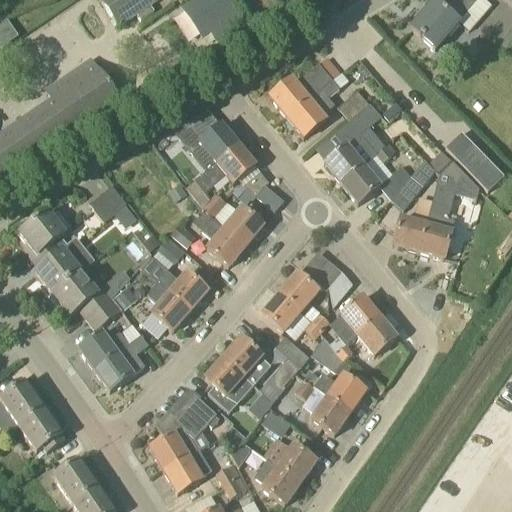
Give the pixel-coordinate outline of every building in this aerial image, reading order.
[(101,0),(99,1),(118,29),(136,17),(141,24),(154,15),(149,8),(161,0),(101,0)] [(240,26),(222,0),(203,0),(192,8),(216,42),(240,26)] [(480,0),(457,0),(445,15),(434,6),(410,33),(426,46),(435,54),(459,25),(469,35),(491,10),(480,0)] [(511,0),(502,0),(511,8),(511,0)] [(6,23),(0,27),(0,51),(18,39),(6,23)] [(269,102),(287,123),(332,86),(331,85),(340,78),(326,62),(295,88),(291,84),(269,102)] [(114,99),(104,84),(90,64),(46,94),(52,104),(0,140),(0,189),(120,108),(120,107),(130,100),(124,92),(114,99)] [(327,102),(328,101),(338,93),(332,86),(287,123),(303,143),(325,125),(321,121),(333,111),(327,102)] [(349,126),(369,110),(357,96),(338,112),(349,126)] [(401,114),(395,107),(382,118),(387,125),(401,114)] [(371,110),(370,111),(369,110),(349,126),(350,127),(339,136),(348,148),(324,168),(341,189),(363,171),(362,171),(376,159),(360,140),(382,122),(371,110)] [(207,176),(238,150),(221,129),(200,147),(190,136),(168,154),(178,166),(191,155),(207,176)] [(462,137),(446,152),(488,196),(504,180),(462,137)] [(204,198),(227,181),(233,189),(255,171),(238,150),(207,176),(207,177),(186,192),(203,213),(209,205),(204,198)] [(395,158),(388,150),(376,159),(384,168),(395,158)] [(403,216),(423,191),(435,177),(423,164),(410,181),(410,182),(394,202),(390,206),(403,216)] [(425,230),(417,257),(444,264),(455,226),(448,224),(455,196),(454,189),(464,180),(452,167),(439,181),(436,191),(425,230)] [(380,192),(367,176),(363,171),(341,189),(358,210),(380,192)] [(410,182),(410,181),(402,172),(382,188),(394,202),(410,182)] [(264,190),(265,191),(268,188),(260,177),(242,191),(251,198),(255,197),(264,190)] [(89,209),(104,228),(126,209),(111,190),(89,209)] [(174,208),(186,201),(181,190),(168,197),(174,208)] [(283,206),(265,191),(264,190),(255,197),(251,198),(274,217),(283,206)] [(203,216),(211,224),(225,207),(216,199),(202,216),(203,216)] [(223,234),(245,252),(263,231),(241,213),(223,234)] [(55,246),(61,241),(65,238),(47,216),(18,239),(28,251),(24,255),(31,264),(55,246)] [(223,234),(211,224),(203,216),(202,216),(193,228),(212,247),(206,254),(228,273),(245,252),(223,234)] [(417,257),(425,230),(400,223),(392,250),(417,257)] [(168,240),(184,254),(193,244),(178,230),(168,240)] [(151,240),(142,248),(149,257),(158,249),(151,240)] [(34,278),(52,300),(80,277),(94,266),(76,242),(67,250),(61,241),(55,246),(31,264),(39,274),(34,278)] [(158,257),(152,263),(166,276),(172,270),(158,257)] [(168,298),(190,317),(207,297),(186,278),(179,287),(166,276),(152,263),(141,275),(157,288),(157,289),(168,298)] [(328,292),(341,277),(328,266),(313,284),(327,296),(329,294),(328,292)] [(86,324),(110,305),(102,295),(97,298),(80,277),(52,300),(53,301),(49,304),(57,313),(60,311),(69,322),(78,314),(86,324)] [(329,294),(333,313),(352,290),(342,278),(341,277),(328,292),(329,294)] [(318,297),(298,280),(296,278),(278,299),(300,318),(318,297)] [(147,300),(158,310),(150,319),(172,337),(190,317),(168,298),(157,289),(147,300)] [(283,338),(300,318),(278,299),(261,319),(283,338)] [(357,341),(379,323),(362,302),(340,320),(329,330),(335,338),(338,342),(327,351),(335,360),(346,350),(357,340),(357,341)] [(110,305),(86,324),(96,336),(119,317),(110,305)] [(312,328),(321,336),(329,327),(320,319),(312,328)] [(379,323),(357,341),(374,361),(396,343),(379,323)] [(319,338),(321,336),(312,328),(306,335),(315,343),(319,338)] [(120,338),(108,347),(101,337),(78,354),(94,376),(128,350),(120,338)] [(128,350),(94,376),(110,397),(144,373),(134,360),(147,351),(140,341),(128,350)] [(309,363),(298,354),(285,342),(276,353),(287,363),(299,373),(300,374),(309,363)] [(222,363),(243,382),(261,362),(240,343),(222,363)] [(341,367),(335,360),(327,351),(323,345),(311,360),(334,378),(341,367)] [(341,367),(342,365),(352,358),(346,350),(335,360),(341,367)] [(204,383),(213,391),(206,399),(228,418),(252,391),(243,382),(222,363),(204,383)] [(283,367),(270,382),(283,392),(299,373),(287,363),(283,367)] [(323,379),(320,384),(310,377),(303,387),(312,393),(313,394),(326,404),(349,420),(365,397),(342,380),(336,389),(323,379)] [(21,384),(4,396),(7,399),(0,403),(0,405),(18,432),(46,412),(37,399),(32,402),(21,384)] [(261,398),(272,407),(280,398),(267,387),(259,396),(261,398)] [(296,398),(304,404),(312,393),(303,387),(296,398)] [(149,453),(164,477),(199,456),(198,454),(197,455),(191,444),(193,443),(194,444),(207,429),(212,432),(219,424),(214,421),(215,420),(194,401),(174,423),(169,419),(158,431),(169,442),(149,453)] [(326,404),(314,419),(311,424),(334,441),(349,420),(326,404)] [(46,412),(18,432),(36,458),(43,453),(47,458),(63,446),(52,429),(56,427),(46,412)] [(268,434),(276,421),(269,416),(260,429),(268,434)] [(241,447),(245,442),(231,431),(221,442),(232,460),(241,447)] [(292,450),(290,454),(277,445),(264,463),(267,465),(267,466),(277,473),(299,489),(315,467),(292,450)] [(244,449),(243,449),(241,447),(232,460),(238,473),(252,454),(244,449)] [(201,485),(200,483),(211,476),(199,456),(164,477),(177,500),(201,485)] [(73,510),(100,491),(90,477),(86,480),(74,463),(58,474),(61,478),(54,483),(73,510)] [(299,489),(277,473),(267,466),(254,482),(265,490),(261,494),(284,511),(299,489)] [(224,491),(241,481),(233,469),(231,470),(217,478),(216,478),(224,491)] [(230,503),(240,497),(247,493),(241,481),(224,491),(230,503)] [(100,491),(73,510),(74,511),(108,511),(105,508),(110,505),(100,491)]
